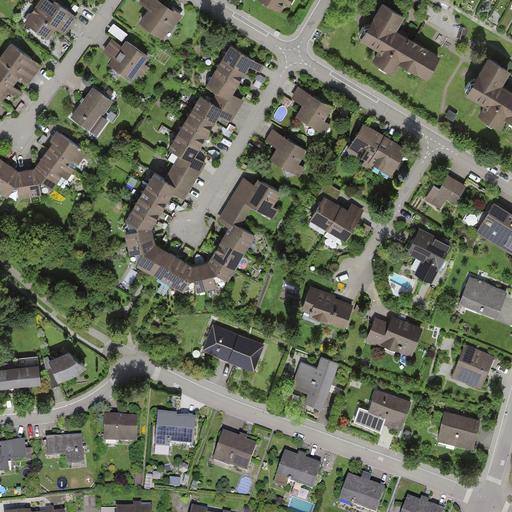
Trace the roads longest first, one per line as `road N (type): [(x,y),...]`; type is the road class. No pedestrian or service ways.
road 1 (residential): [(486,502),(142,366),(72,413),(0,424)]
road 2 (residential): [(291,57),(188,231)]
road 3 (residential): [(115,0),(9,145)]
road 4 (residential): [(434,141),(291,57)]
road 5 (residential): [(434,141),(354,277)]
